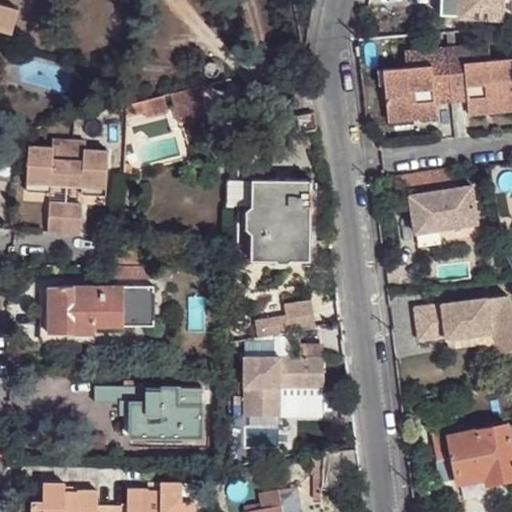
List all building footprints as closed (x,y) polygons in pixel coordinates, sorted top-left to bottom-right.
[(0,0),(0,29),(14,33),(21,9),(16,8),(18,0),(0,0)] [(447,0),(447,19),(463,18),(462,0),(447,0)] [(462,0),(463,18),(507,17),(506,0),(462,0)] [(491,44),(449,47),(455,103),(470,102),(466,63),(493,60),(491,44)] [(455,103),(449,47),(407,51),(409,68),(434,65),(439,105),(455,103)] [(466,63),(470,102),(497,100),(498,106),(511,104),(511,58),(493,60),(466,63)] [(415,107),(439,105),(434,65),(409,68),(387,70),(390,116),(415,113),(415,107)] [(173,92),(170,92),(178,122),(208,114),(200,84),(173,92)] [(162,94),(143,100),(146,111),(144,112),(145,118),(167,111),(162,94)] [(143,100),(126,105),(126,117),(144,112),(146,111),(143,100)] [(497,100),(470,102),(471,116),(511,112),(511,104),(498,106),(497,100)] [(440,119),(439,105),(415,107),(415,113),(390,116),(391,124),(440,119)] [(318,128),(315,111),(298,114),(301,131),(318,128)] [(69,140),(53,139),(52,146),(29,145),(27,189),(51,190),(51,183),(66,183),(69,140)] [(69,140),(66,183),(81,185),(80,192),(104,194),(107,150),(84,148),(84,141),(69,140)] [(395,175),(396,187),(455,178),(453,166),(396,174),(395,175)] [(249,179),(224,179),(224,207),(248,207),(250,206),(249,179)] [(308,260),(308,232),(309,179),(249,179),(250,206),(248,207),(243,211),(243,226),(249,232),(249,261),(308,260)] [(411,194),(417,232),(479,222),(474,184),(411,194)] [(63,230),(65,201),(49,200),(48,228),(63,230)] [(81,202),(65,201),(63,230),(79,230),(81,202)] [(117,251),(116,265),(144,265),(145,252),(117,251)] [(144,265),(116,265),(115,277),(157,277),(157,265),(144,265)] [(49,285),(50,306),(60,305),(59,286),(49,285)] [(60,305),(50,306),(50,334),(97,334),(97,326),(158,325),(157,285),(59,286),(60,305)] [(443,304),(416,307),(419,340),(447,336),(447,339),(493,332),(504,355),(511,350),(511,302),(508,295),(443,304)] [(242,353),(242,392),(232,392),(231,413),(277,413),(277,384),(321,385),(322,354),(242,353)] [(145,401),(146,386),(94,384),(94,401),(124,401),(131,401),(145,401)] [(202,384),(146,386),(145,401),(131,401),(131,409),(132,434),(201,435),(202,384)] [(452,457),(458,481),(489,476),(490,483),(511,478),(511,444),(508,423),(433,436),(437,460),(452,457)] [(346,448),(324,448),(313,446),(313,472),(324,472),(323,488),(343,489),(345,467),(346,448)] [(442,481),(458,481),(452,457),(437,460),(442,481)] [(29,502),(29,511),(191,511),(192,502),(181,502),(181,482),(159,483),(159,491),(147,492),(147,488),(126,489),(127,504),(96,505),(96,490),(77,490),(77,491),(63,492),(63,483),(42,483),(42,501),(29,502)] [(284,511),(281,491),(261,494),(262,503),(244,507),(245,511),(284,511)]
